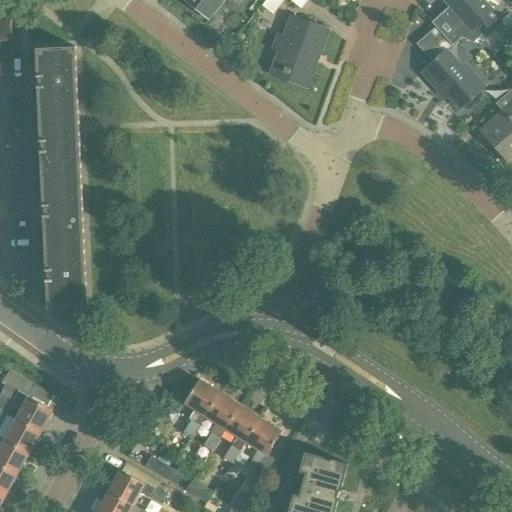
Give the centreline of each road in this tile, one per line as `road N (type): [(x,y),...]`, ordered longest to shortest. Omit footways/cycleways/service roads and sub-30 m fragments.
road 1 (unclassified): [(337,166),(124,0)]
road 2 (unclassified): [(510,230),(421,145),(391,130),(351,126)]
road 3 (residential): [(414,475),(254,373)]
road 4 (unclassified): [(337,166),(275,325)]
road 5 (residential): [(406,402),(384,378),(320,338),(275,325)]
road 6 (residential): [(49,511),(94,429),(101,371)]
road 7 (residential): [(275,325),(222,327),(135,370)]
road 8 (residential): [(273,340),(406,402)]
road 9 (residential): [(135,370),(163,370),(234,341),(273,340)]
road 10 (unclassified): [(351,126),(374,61),(358,42),(374,0)]
